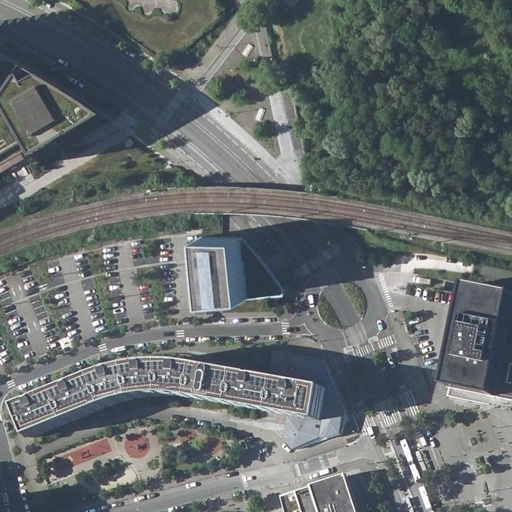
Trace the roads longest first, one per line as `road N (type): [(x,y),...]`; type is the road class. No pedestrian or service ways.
road 1 (tertiary): [(347,272),(293,203),(185,104),(83,34),(16,0)]
road 2 (tertiary): [(0,29),(100,84),(189,150),(259,217),(313,288)]
road 3 (residential): [(0,390),(102,346),(313,321)]
road 4 (residential): [(126,511),(377,445)]
road 5 (tertiary): [(452,511),(375,313)]
